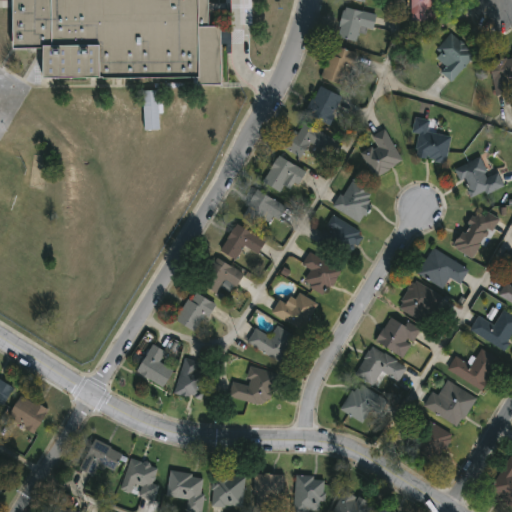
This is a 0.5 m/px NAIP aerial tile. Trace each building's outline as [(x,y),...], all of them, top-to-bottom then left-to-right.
[(11,0),(211,0),(211,26),(220,26),(220,85),(196,85),(196,78),(41,78),(41,50),(11,50),(11,0)] [(409,20),(409,0),(433,0),(433,2),(444,2),(444,20),(409,20)] [(375,14),(371,30),(359,27),(355,41),(335,36),(343,6),(375,14)] [(445,64),(432,52),(449,32),(474,53),(449,80),(439,71),(445,64)] [(320,76),(331,44),(356,52),(345,84),(320,76)] [(511,75),(507,76),(509,91),(493,94),(488,60),(511,56),(511,75)] [(341,96),(326,123),(304,111),(319,84),(341,96)] [(159,91),(159,130),(143,130),(143,91),(159,91)] [(428,120),(426,132),(448,135),(445,161),(414,157),(417,131),(412,131),(414,118),(428,120)] [(308,143),(303,152),(289,143),(302,120),(328,135),(320,150),(308,143)] [(401,160),(373,176),(360,152),(375,144),(370,135),(384,128),(401,160)] [(279,191),(262,182),(275,155),(304,169),(293,189),(282,183),(279,191)] [(464,178),(457,180),(453,164),(480,156),(485,175),(498,172),(502,187),(468,196),(464,178)] [(332,206),(349,180),(374,195),(357,222),(332,206)] [(284,206),(276,219),(271,216),(264,227),(241,213),(256,188),(284,206)] [(472,257),(452,246),(476,205),(496,217),(472,257)] [(316,242),(330,214),(360,230),(347,257),(316,242)] [(264,239),(257,253),(241,245),(234,259),(219,251),(233,223),(264,239)] [(448,277),(441,288),(415,273),(431,247),(467,268),(458,283),(448,277)] [(322,295),(301,282),(309,270),(300,264),(308,250),(338,269),(322,295)] [(234,286),(223,280),(215,292),(198,282),(214,256),(242,273),(234,286)] [(395,307),(411,279),(438,295),(422,322),(395,307)] [(511,303),(497,295),(504,281),(511,285),(511,303)] [(212,303),(195,332),(174,320),(191,290),(212,303)] [(289,305),(297,292),(316,303),(299,330),(270,312),(278,299),(289,305)] [(511,315),(511,331),(502,349),(468,330),(477,315),(493,324),(501,309),(511,315)] [(400,357),(374,339),(392,312),(418,330),(400,357)] [(280,362),(246,342),(254,328),(269,336),(275,326),(294,336),(280,362)] [(164,351),(158,361),(173,369),(163,387),(135,371),(151,343),(164,351)] [(405,363),(398,380),(378,371),(372,383),(354,375),(367,346),(405,363)] [(480,388),(444,369),(453,353),(471,363),(479,348),(497,358),(480,388)] [(211,382),(193,393),(180,373),(198,362),(211,382)] [(277,373),(268,407),(227,396),(231,380),(244,384),(249,366),(277,373)] [(0,379),(12,387),(2,405),(0,403),(0,379)] [(474,397),(457,426),(422,405),(430,391),(436,394),(445,379),(474,397)] [(381,398),(374,410),(370,407),(361,422),(339,408),(357,382),(381,398)] [(46,409),(34,431),(7,415),(19,393),(46,409)] [(451,437),(431,462),(408,444),(428,419),(451,437)] [(91,474),(78,467),(93,438),(121,453),(112,471),(97,463),(91,474)] [(511,456),(511,502),(511,504),(487,490),(508,454),(511,456)] [(153,499),(134,494),(134,493),(119,489),(129,457),(157,465),(153,481),(158,483),(153,499)] [(0,488),(0,465),(10,471),(0,488)] [(185,509),(186,497),(166,496),(167,472),(202,473),(200,509),(185,509)] [(210,505),(213,472),(244,475),(241,507),(210,505)] [(281,509),(253,509),(253,472),(281,472),(281,509)] [(293,509),(293,475),(323,475),(323,509),(293,509)] [(330,511),(340,489),(369,501),(364,511),(330,511)]
